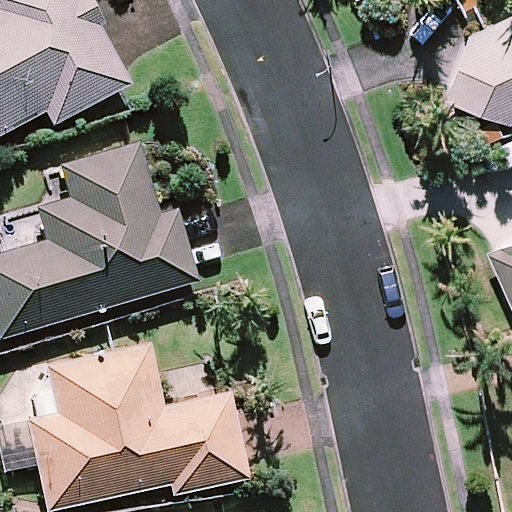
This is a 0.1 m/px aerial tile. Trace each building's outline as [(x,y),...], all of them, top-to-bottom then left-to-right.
[(124,84),(80,0),(0,0),(0,131),(41,110),(48,123),(124,84)] [(511,10),(465,31),(443,91),(507,123),(511,120),(511,10)] [(155,214),(135,145),(45,171),(54,202),(33,208),(42,237),(0,249),(0,336),(194,279),(174,209),(155,214)] [(511,237),(488,248),(511,303),(511,237)] [(159,406),(145,344),(45,365),(55,411),(0,422),(0,449),(4,470),(34,463),(44,509),(166,483),(168,492),(243,477),(225,392),(159,406)]
